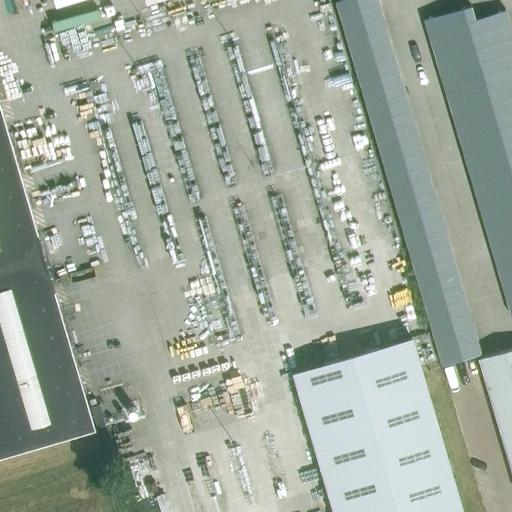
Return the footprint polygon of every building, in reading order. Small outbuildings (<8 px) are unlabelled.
[(377,0),(336,0),(335,0),(339,14),(378,2),(377,0)] [(378,2),(339,14),(343,27),(382,16),(378,2)] [(470,5),(462,7),(466,20),(474,18),(470,5)] [(462,7),(423,18),(427,32),(466,20),(462,7)] [(474,18),(466,20),(470,34),(509,22),(505,9),(474,18)] [(382,16),(343,27),(347,41),(386,29),(382,16)] [(466,20),(427,32),(431,45),(470,34),(466,20)] [(511,33),(509,22),(470,34),(474,47),(511,36),(511,33)] [(386,29),(347,41),(351,54),(390,43),(386,29)] [(470,34),(431,45),(435,59),(474,47),(470,34)] [(511,36),(474,47),(478,61),(511,50),(511,36)] [(390,43),(351,54),(355,68),(394,56),(390,43)] [(474,47),(435,59),(439,72),(478,61),(474,47)] [(511,50),(478,61),(482,74),(511,65),(511,50)] [(394,56),(355,68),(359,81),(398,70),(394,56)] [(478,61),(439,72),(443,86),(482,74),(478,61)] [(511,65),(482,74),(486,88),(511,80),(511,65)] [(398,70),(359,81),(363,95),(402,83),(398,70)] [(482,74),(443,86),(447,99),(486,88),(482,74)] [(511,80),(486,88),(490,101),(511,94),(511,80)] [(402,83),(363,95),(367,108),(406,97),(402,83)] [(486,88),(447,99),(451,113),(490,101),(486,88)] [(511,94),(490,101),(494,115),(511,109),(511,94)] [(406,97),(367,108),(371,121),(410,110),(406,97)] [(490,101),(451,113),(455,126),(494,115),(490,101)] [(0,454),(95,427),(0,104),(0,454)] [(511,109),(494,115),(498,128),(511,123),(511,109)] [(410,110),(371,121),(374,135),(414,123),(410,110)] [(494,115),(455,126),(459,139),(498,128),(494,115)] [(414,123),(374,135),(378,148),(418,137),(414,123)] [(511,123),(498,128),(502,142),(511,138),(511,123)] [(498,128),(459,139),(463,153),(502,142),(498,128)] [(418,137),(378,148),(382,162),(421,150),(418,137)] [(511,138),(502,142),(506,155),(511,153),(511,138)] [(502,142),(463,153),(467,166),(506,155),(502,142)] [(421,150),(382,162),(386,175),(425,164),(421,150)] [(506,155),(467,166),(471,180),(510,169),(506,155)] [(425,164),(386,175),(390,189),(429,177),(425,164)] [(511,176),(510,169),(471,180),(475,193),(511,182),(511,176)] [(429,177),(390,189),(394,202),(433,191),(429,177)] [(511,182),(475,193),(479,207),(511,197),(511,182)] [(433,191),(394,202),(398,216),(437,204),(433,191)] [(511,197),(479,207),(483,220),(511,211),(511,197)] [(437,204),(398,216),(402,229),(441,218),(437,204)] [(511,211),(483,220),(487,234),(511,226),(511,211)] [(441,218),(402,229),(406,242),(445,231),(441,218)] [(511,226),(487,234),(491,247),(511,241),(511,226)] [(445,231),(406,242),(410,256),(449,244),(445,231)] [(511,241),(491,247),(495,261),(511,255),(511,241)] [(449,244),(410,256),(414,269),(453,258),(449,244)] [(511,255),(495,261),(499,274),(511,270),(511,255)] [(453,258),(414,269),(418,283),(457,271),(453,258)] [(511,270),(499,274),(503,288),(511,285),(511,270)] [(457,271),(418,283),(422,296),(461,285),(457,271)] [(461,285),(422,296),(426,310),(465,298),(461,285)] [(511,285),(503,288),(507,301),(511,299),(511,285)] [(465,298),(426,310),(430,323),(469,312),(465,298)] [(469,312),(430,323),(434,337),(473,325),(469,312)] [(473,325),(434,337),(437,350),(477,339),(473,325)] [(292,370),(334,511),(460,511),(463,511),(422,372),(411,335),(292,370)] [(477,339),(437,350),(441,363),(481,352),(477,339)] [(511,346),(478,356),(511,471),(511,346)]
